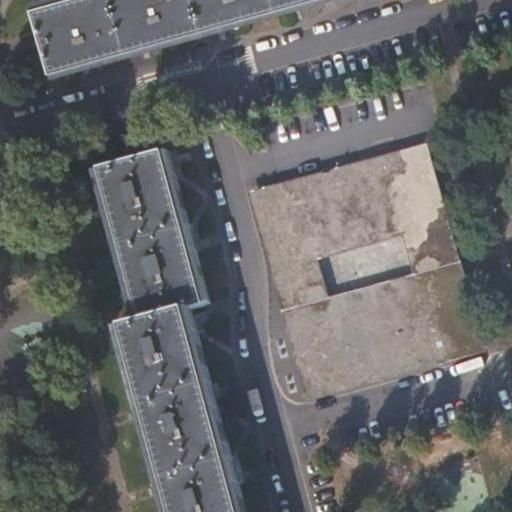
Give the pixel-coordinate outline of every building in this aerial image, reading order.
[(191,30),(194,37),(196,46),(208,43),(206,34),(204,27),(301,0),(54,0),(35,5),(52,69),(191,30)] [(88,147),(93,165),(136,324),(115,330),(165,511),(235,511),(180,312),(201,305),(159,154),(116,165),(114,159),(108,141),(88,147)] [(279,245),(430,202),(416,153),(264,195),(279,245)] [(303,330),(454,287),(430,202),(279,245),(303,330)] [(471,346),(454,287),(303,330),(319,389),(471,346)] [(430,469),(437,511),(480,511),(472,462),(430,469)]
